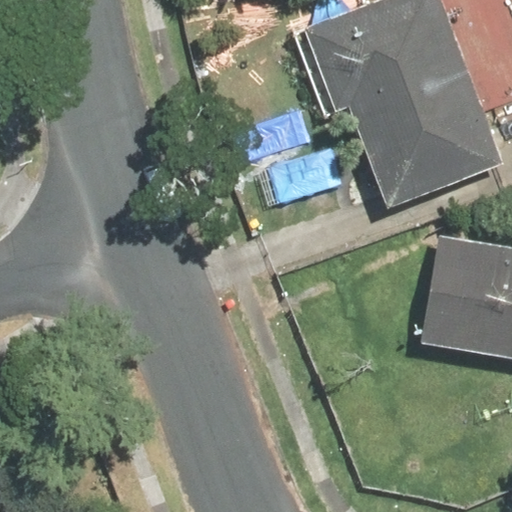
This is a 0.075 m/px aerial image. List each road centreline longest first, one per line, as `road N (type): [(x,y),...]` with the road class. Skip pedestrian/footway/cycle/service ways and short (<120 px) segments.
road 1 (residential): [(129,228),(244,511)]
road 2 (residential): [(85,0),(129,228)]
road 3 (residential): [(0,278),(129,228)]
